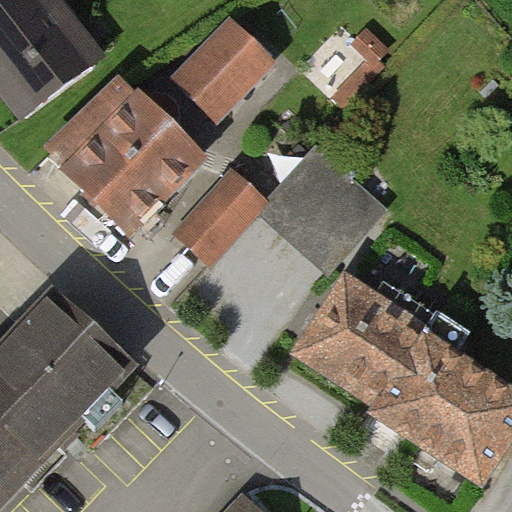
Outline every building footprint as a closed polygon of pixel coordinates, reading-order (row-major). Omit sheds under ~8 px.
[(0,0),(0,87),(25,121),(114,54),(72,0),(0,0)] [(289,71),(241,24),(185,81),(233,128),(289,71)] [(146,244),(228,160),(141,74),(58,157),(146,244)] [(273,201),(242,172),(182,236),(213,265),(273,201)] [(511,377),(357,276),(304,357),(511,493),(511,490),(511,377)] [(25,511),(149,376),(55,292),(0,352),(0,511),(25,511)]
